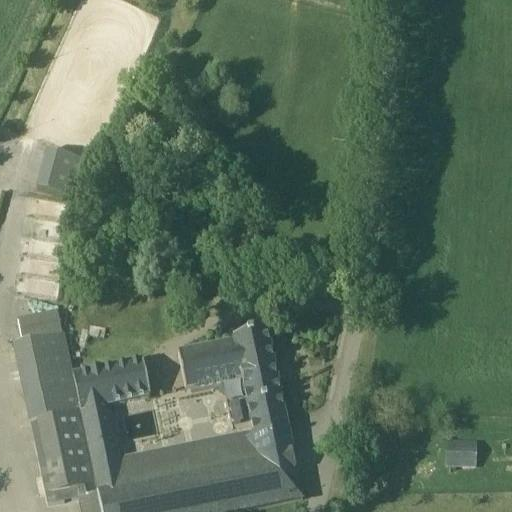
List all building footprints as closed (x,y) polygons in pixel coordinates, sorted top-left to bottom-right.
[(33,191),(69,197),(76,157),(39,151),(33,191)] [(29,258),(60,259),(61,201),(31,200),(29,258)] [(20,343),(61,334),(56,312),(16,320),(20,343)] [(121,468),(109,415),(110,415),(109,409),(151,400),(143,364),(74,379),(81,412),(102,511),(253,511),(302,502),(267,334),(233,341),(234,344),(178,356),(186,391),(244,379),(256,439),(121,468)] [(102,511),(81,412),(28,423),(29,426),(44,497),(46,507),(77,501),(79,511),(102,511)] [(476,469),(477,447),(450,446),(449,468),(476,469)]
